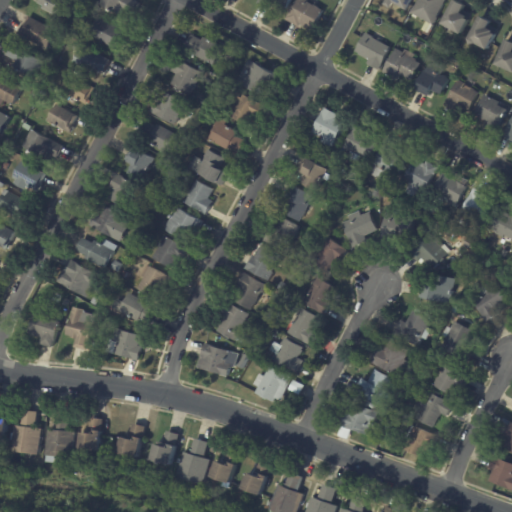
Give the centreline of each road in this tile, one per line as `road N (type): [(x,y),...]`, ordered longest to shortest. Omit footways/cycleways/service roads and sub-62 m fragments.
road 1 (residential): [(0,369),(198,402),(499,511)]
road 2 (residential): [(359,0),(201,298),(168,394)]
road 3 (residential): [(176,0),(0,348)]
road 4 (residential): [(193,0),(511,171)]
road 5 (residential): [(384,281),(307,438)]
road 6 (residential): [(511,362),(452,491)]
